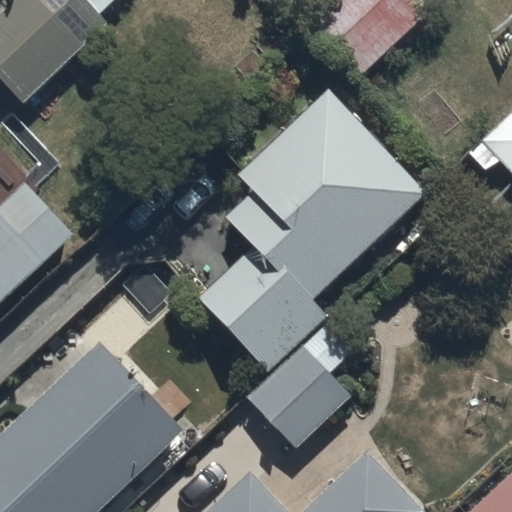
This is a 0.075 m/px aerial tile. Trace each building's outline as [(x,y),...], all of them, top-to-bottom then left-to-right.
[(14,0),(0,13),(0,73),(29,105),(117,23),(105,10),(115,0),(14,0)] [(413,0),(306,0),(303,3),(362,77),(376,66),(393,87),(411,73),(393,50),(430,21),(413,0)] [(269,372),(328,319),(335,313),(318,295),(431,190),(334,86),(243,171),(260,189),(232,215),(258,244),(201,298),(269,372)] [(511,112),(470,152),(488,171),(502,158),(511,168),(511,112)] [(0,307),(79,232),(30,180),(5,204),(0,198),(0,307)] [(331,322),(273,375),(253,394),(301,446),(358,393),(336,369),(357,350),(331,322)] [(101,335),(0,432),(0,508),(3,511),(99,511),(189,426),(101,335)] [(428,511),(430,510),(373,451),(310,511),(295,511),(253,468),(207,511),(428,511)] [(511,511),(511,467),(465,510),(466,511),(511,511)]
